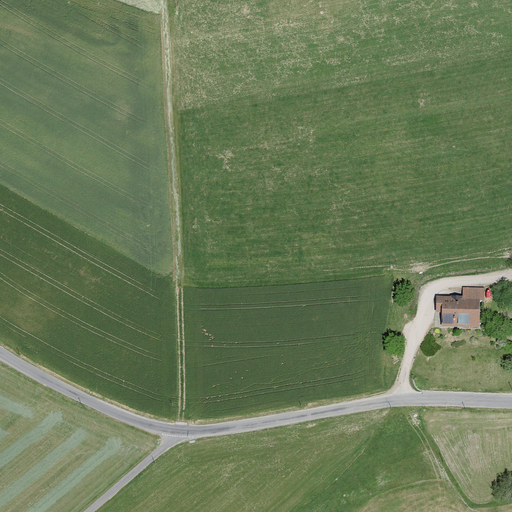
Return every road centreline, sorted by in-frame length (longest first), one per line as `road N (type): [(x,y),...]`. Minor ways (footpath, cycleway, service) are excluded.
road 1 (tertiary): [(0,353),(93,403),(182,432),(391,400),(511,402)]
road 2 (track): [(182,432),(89,511)]
